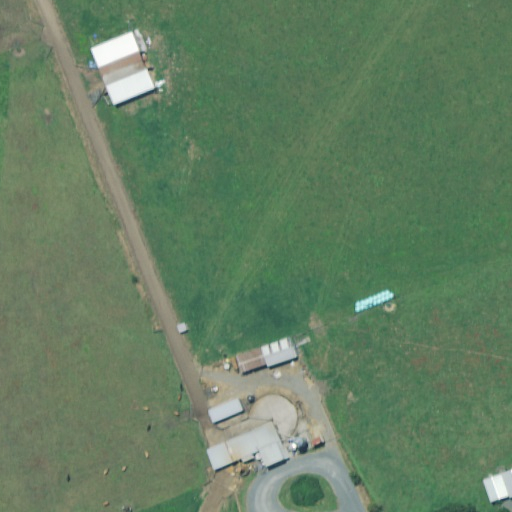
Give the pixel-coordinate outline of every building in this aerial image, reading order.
[(144,50),(104,67),(112,86),(152,69),(144,50)] [(272,365),(273,368),(302,357),(294,335),(265,346),(272,365)] [(272,365),(265,346),(239,355),(246,374),(272,365)] [(245,459),(247,464),(266,456),(271,468),(292,459),(284,442),(287,440),(290,438),(293,435),(296,431),(298,427),(299,423),(299,419),(299,415),(298,411),(296,407),(294,403),(290,400),(287,398),(283,396),(279,395),(275,394),(270,395),(266,396),(262,398),(259,400),(256,403),(253,407),(252,410),(250,415),(250,419),(250,423),(251,427),(253,431),(210,449),(219,470),(245,459)] [(242,398),(212,411),(218,424),(248,412),(242,398)] [(511,472),(488,481),(495,504),(511,498),(511,472)]
